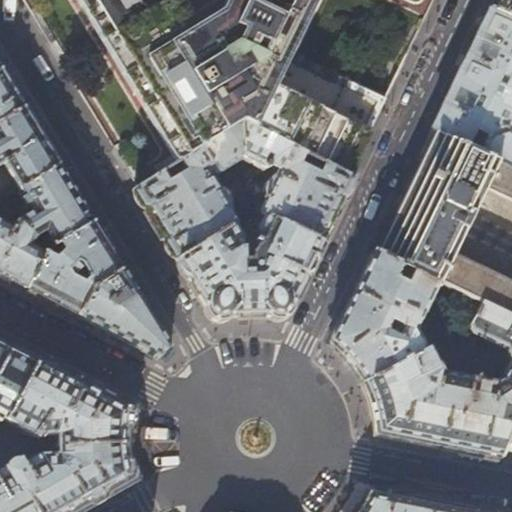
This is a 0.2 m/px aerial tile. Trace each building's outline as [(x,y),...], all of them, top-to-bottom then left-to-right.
[(21,0),(30,15),(55,56),(93,118),(118,158),(136,188),(238,126),(347,177),(367,135),(351,127),(354,120),(361,121),(368,106),(363,102),(368,92),(288,54),(313,0),(358,0),(418,29),(432,0),(21,0)] [(511,0),(493,0),(489,8),(511,19),(511,0)] [(511,19),(489,8),(445,100),(430,131),(434,133),(482,155),(511,169),(511,19)] [(0,70),(0,122),(23,109),(9,85),(0,70)] [(384,100),(368,92),(363,102),(368,106),(361,121),(354,120),(351,127),(367,135),(375,118),(384,100)] [(23,109),(0,122),(0,166),(2,165),(17,190),(58,166),(40,136),(23,109)] [(217,174),(240,161),(238,126),(136,188),(132,191),(153,226),(175,261),(229,227),(231,226),(222,213),(222,206),(220,201),(216,196),(209,192),(202,181),(204,172),(209,169),(212,173),(217,174)] [(238,126),(240,161),(261,171),(265,170),(266,168),(275,172),(273,178),(270,180),(266,183),(263,191),(262,196),(263,201),(259,210),(260,214),(264,216),(320,244),(335,214),(352,179),(347,177),(238,126)] [(511,169),(482,155),(434,133),(434,134),(424,153),(393,219),(376,254),(401,266),(412,272),(438,284),(453,291),(480,304),(511,319),(511,169)] [(58,166),(17,190),(31,212),(16,221),(34,238),(44,232),(52,247),(58,243),(93,222),(75,194),(58,166)] [(301,284),(320,244),(264,216),(259,226),(258,229),(259,232),(263,236),(260,244),(256,246),(253,249),(251,254),(251,259),(240,259),(239,241),(229,227),(175,261),(194,292),(212,323),(227,319),(238,317),(249,317),(262,317),(272,318),(283,321),(301,284)] [(10,228),(0,222),(0,274),(26,289),(44,255),(29,246),(34,238),(16,221),(10,228)] [(58,243),(62,249),(53,259),(44,255),(26,289),(50,301),(77,315),(92,288),(122,270),(106,245),(93,222),(58,243)] [(328,343),(340,353),(347,361),(354,371),(361,381),(362,383),(424,351),(415,331),(438,284),(412,272),(406,285),(394,279),(401,266),(376,254),(372,252),(349,300),(328,343)] [(131,284),(122,270),(92,288),(77,315),(107,331),(158,358),(163,353),(169,347),(131,284)] [(475,314),(480,304),(453,291),(448,301),(475,314)] [(511,319),(480,304),(475,314),(469,327),(471,334),(507,351),(506,353),(506,357),(507,360),(509,361),(500,378),(492,383),(441,373),(429,348),(424,351),(362,383),(365,392),(371,408),(374,421),(375,434),(432,446),(499,459),(502,450),(511,420),(511,319)] [(8,345),(0,340),(0,420),(6,423),(37,361),(8,345)] [(93,390),(37,361),(6,423),(37,440),(38,439),(54,439),(55,447),(126,445),(127,428),(129,420),(131,410),(93,390)] [(511,420),(502,450),(511,452),(511,420)] [(0,511),(76,511),(84,507),(89,505),(132,480),(129,468),(128,464),(127,456),(126,445),(55,447),(55,456),(37,458),(21,467),(18,462),(0,471),(0,511)] [(467,511),(422,503),(365,491),(357,507),(353,511),(467,511)]
